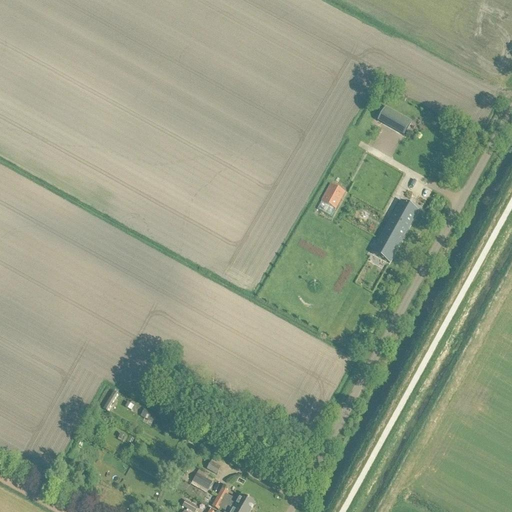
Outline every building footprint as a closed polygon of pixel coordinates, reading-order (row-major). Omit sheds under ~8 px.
[(385,127),(394,113),(385,108),(377,123),(385,127)] [(321,202),(335,210),(344,193),(330,185),(321,202)] [(418,213),(400,202),(371,255),(389,265),(418,213)] [(117,396),(114,393),(103,411),(107,413),(117,396)] [(140,418),(152,424),(156,417),(144,410),(140,418)] [(207,471),(216,476),(221,469),(211,463),(207,471)] [(213,483),(212,483),(197,475),(192,484),(208,492),(213,483)] [(217,499),(239,511),(250,511),(254,505),(240,497),(237,502),(226,496),(228,493),(222,490),(217,499)] [(239,511),(217,499),(212,508),(218,511),(219,509),(223,511),(239,511)] [(185,502),(182,501),(179,506),(182,507),(182,508),(187,510),(185,511),(195,511),(197,509),(185,502)]
